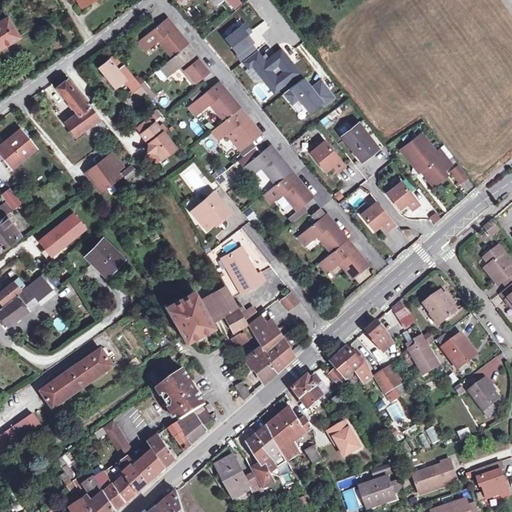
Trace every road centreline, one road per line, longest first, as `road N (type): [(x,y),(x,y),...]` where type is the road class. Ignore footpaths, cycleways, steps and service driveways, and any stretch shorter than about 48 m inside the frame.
road 1 (secondary): [(131,511),(435,242)]
road 2 (residential): [(160,0),(377,261)]
road 3 (residential): [(0,109),(149,0)]
road 4 (residential): [(435,242),(511,343)]
